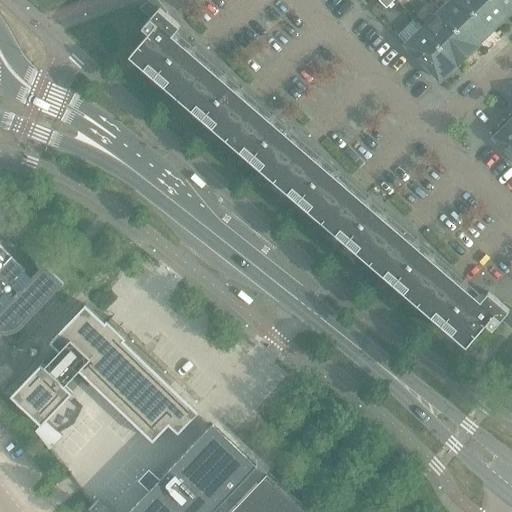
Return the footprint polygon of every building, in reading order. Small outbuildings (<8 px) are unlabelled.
[(387,9),(396,0),(380,0),(379,1),(387,9)] [(493,30),(463,0),(452,0),(441,11),(477,49),(478,48),(476,46),(493,30)] [(510,14),(496,0),(463,0),(493,30),(510,14)] [(511,11),(511,0),(496,0),(510,14),(511,11)] [(485,304),(169,32),(177,23),(153,2),(144,12),(151,18),(143,28),(149,33),(132,53),(146,66),(143,70),(164,88),(167,84),(194,108),(191,111),(212,129),(215,125),(227,136),(242,149),(239,153),(260,170),(263,167),(290,190),(287,194),(307,212),(311,208),(338,232),(335,235),(355,253),(359,249),(386,273),(383,277),(396,289),(403,294),(406,290),(434,314),(430,318),(451,336),(455,332),(469,344),(486,324),(493,330),(501,320),(508,326),(511,320),(511,312),(492,295),(485,304)] [(477,49),(441,11),(423,28),(460,65),(477,49)] [(460,65),(423,28),(405,45),(440,81),(457,65),(459,66),(460,65)] [(511,129),(508,125),(494,138),(511,157),(511,129)] [(4,334),(5,334),(8,334),(10,334),(14,333),(15,332),(18,331),(19,330),(21,328),(64,284),(43,263),(42,264),(43,266),(32,278),(25,272),(26,271),(0,245),(0,333),(4,334)] [(42,365),(12,396),(27,410),(42,425),(68,398),(72,393),(64,385),(75,374),(78,370),(92,383),(153,442),(169,425),(178,434),(190,421),(198,413),(170,387),(105,325),(86,306),(50,344),(58,351),(60,353),(46,368),(44,366),(42,365)] [(213,429),(133,511),(215,511),(256,470),(213,429)] [(304,511),(274,483),(275,483),(267,476),(258,485),(232,511),(304,511)] [(111,511),(98,500),(89,509),(91,511),(111,511)]
